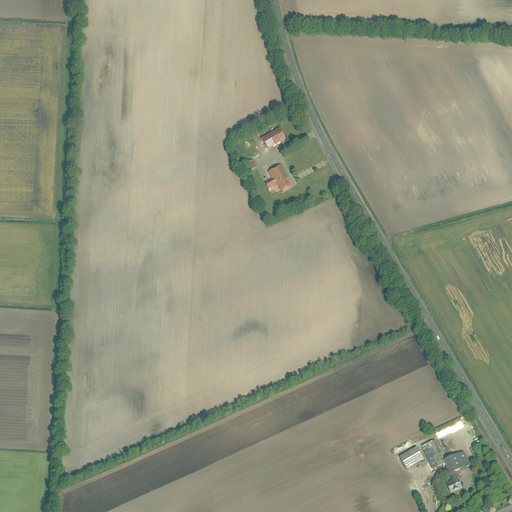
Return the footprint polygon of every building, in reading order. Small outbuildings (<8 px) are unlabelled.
[(280,131),(261,141),(267,153),(286,143),(280,131)] [(254,164),(248,166),(252,172),(257,169),(254,164)] [(282,167),(267,176),(271,182),(266,185),(269,191),(278,186),(282,194),(290,190),(286,182),(289,180),(282,167)] [(459,422),(434,432),(438,441),(463,431),(459,422)] [(436,441),(422,448),(432,472),(444,467),(442,463),(445,462),(436,441)] [(406,449),(395,455),(397,458),(408,451),(406,449)] [(417,450),(400,460),(407,471),(423,461),(417,450)] [(445,462),(442,463),(444,467),(449,478),(450,477),(456,475),(470,468),(463,453),(445,462)] [(456,475),(450,477),(453,483),(445,486),(450,496),(462,491),(456,475)]
